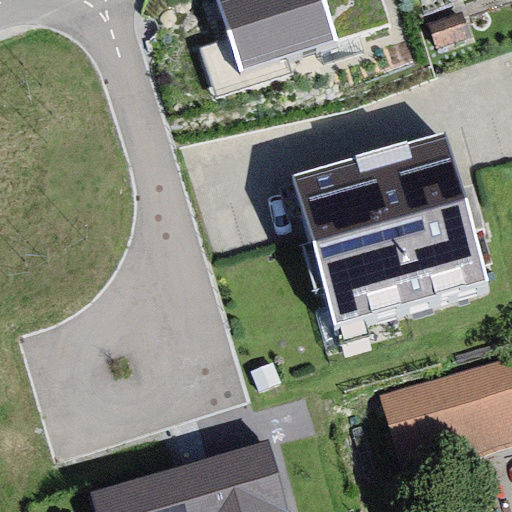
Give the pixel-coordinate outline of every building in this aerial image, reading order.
[(317,0),(217,0),(238,69),(330,43),(317,0)] [(317,0),(330,43),(386,26),(378,0),(317,0)] [(447,53),(478,43),(470,17),(452,23),(441,8),(432,11),(447,53)] [(448,171),(302,210),(339,349),(486,309),(448,171)] [(511,455),(511,370),(398,402),(419,481),(511,455)] [(285,511),(276,477),(139,511),(285,511)]
